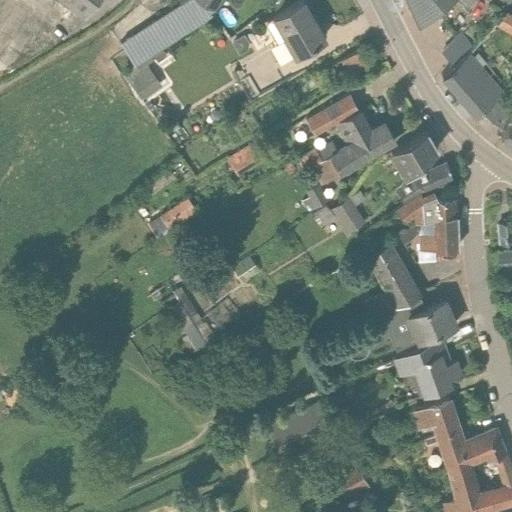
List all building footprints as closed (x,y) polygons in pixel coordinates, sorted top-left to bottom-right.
[(61,0),(68,5),(84,18),(97,0),(61,0)] [(200,0),(214,8),(218,0),(200,0)] [(475,0),(408,0),(418,21),(446,0),(462,0),(468,7),(475,0)] [(273,16),(274,18),(267,22),(277,40),(276,46),(282,56),(288,57),(295,53),(296,55),(324,37),(314,20),(311,22),(298,1),(273,16)] [(511,34),(511,15),(503,29),(511,34)] [(453,63),(473,45),(463,33),(443,51),(453,63)] [(246,49),(248,41),(243,34),(232,41),(239,53),(246,49)] [(474,43),(473,45),(453,63),(441,73),(475,113),(503,89),(472,53),(478,48),(474,43)] [(151,52),(155,58),(157,61),(166,55),(160,46),(151,52)] [(359,49),(341,57),(330,62),(331,64),(319,70),(324,81),(365,61),(359,49)] [(122,73),(141,99),(144,97),(145,97),(162,84),(147,63),(155,58),(151,52),(122,73)] [(355,140),(365,157),(394,138),(384,122),(370,130),(349,92),(322,106),(305,116),(315,134),(334,123),(345,144),(346,146),(355,140)] [(511,104),(501,98),(490,119),(501,128),(511,107),(511,104)] [(511,141),(511,110),(500,135),(511,141)] [(390,150),(401,169),(406,177),(437,148),(426,129),(390,150)] [(238,174),(270,154),(260,137),(227,158),(238,174)] [(325,162),(334,176),(365,157),(355,140),(346,146),(345,144),(336,149),(331,152),(334,157),(325,162)] [(321,183),(333,175),(334,176),(325,162),(334,157),(331,152),(336,149),(331,141),(316,150),(314,147),(296,158),(303,170),(310,165),(321,183)] [(427,187),(452,177),(446,161),(412,177),(413,177),(397,182),(394,186),(400,195),(402,193),(403,194),(400,196),(399,196),(392,201),(398,209),(420,191),(427,187)] [(308,211),(327,199),(317,182),(305,189),(309,196),(302,200),(308,211)] [(427,198),(427,187),(420,191),(398,209),(405,220),(414,214),(415,221),(417,220),(417,222),(418,221),(432,217),(432,215),(455,213),(454,196),(427,198)] [(329,207),(335,215),(336,214),(348,232),(365,220),(347,195),(329,207)] [(170,230),(198,213),(187,196),(160,213),(170,230)] [(335,215),(329,207),(325,202),(310,215),(320,227),(335,215)] [(420,249),(457,247),(456,213),(455,213),(432,215),(432,217),(418,221),(417,222),(398,234),(403,243),(419,232),(420,249)] [(498,238),(499,240),(511,238),(511,221),(497,223),(497,225),(498,225),(500,238),(498,238)] [(368,252),(386,287),(363,297),(372,316),(378,313),(397,351),(455,324),(444,298),(424,307),(419,294),(388,241),(368,252)] [(511,246),(496,248),(498,277),(508,276),(507,262),(511,261),(511,246)] [(187,263),(194,274),(208,265),(200,254),(187,263)] [(510,281),(499,283),(497,283),(499,295),(501,295),(507,294),(511,288),(510,281)] [(180,286),(174,290),(180,301),(194,324),(195,326),(202,322),(180,286)] [(194,324),(184,330),(183,330),(185,334),(182,336),(192,353),(206,344),(195,326),(194,324)] [(428,354),(424,342),(394,355),(401,374),(414,368),(423,394),(450,385),(448,377),(460,373),(455,359),(443,363),(438,351),(428,354)] [(448,396),(412,408),(417,426),(431,421),(435,434),(458,427),(448,396)] [(351,412),(344,402),(332,409),(339,420),(351,412)] [(288,451),(337,429),(329,411),(279,434),(288,451)] [(492,457),(504,451),(495,427),(462,440),(458,427),(435,434),(445,466),(447,465),(447,466),(486,452),(488,456),(492,455),(492,457)] [(486,452),(447,466),(454,496),(436,502),(439,511),(471,511),(511,499),(511,476),(511,475),(506,458),(504,451),(492,457),(501,481),(479,488),(472,462),(488,456),(486,452)] [(345,499),(370,486),(356,461),(343,468),(338,458),(328,464),(335,478),(325,483),(331,495),(341,490),(345,499)]
